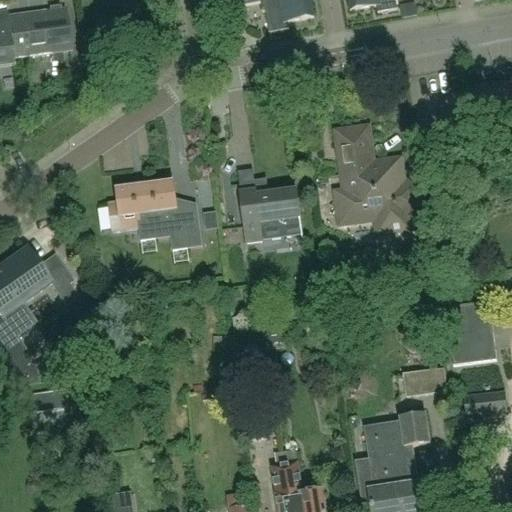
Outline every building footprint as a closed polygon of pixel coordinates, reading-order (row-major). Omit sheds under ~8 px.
[(260,0),(242,0),(244,8),(261,5),(262,5),(260,0)] [(261,5),(263,15),(265,15),(269,37),(289,33),(288,26),(314,21),(311,1),(292,4),(290,0),(260,0),(262,5),(261,5)] [(349,0),(352,13),(378,8),(379,16),(400,12),(397,0),(349,0)] [(0,23),(0,66),(13,65),(13,69),(14,69),(13,61),(50,56),(51,57),(52,57),(51,56),(70,53),(70,55),(71,54),(65,10),(64,10),(64,11),(61,12),(61,8),(49,9),(50,13),(46,14),(46,13),(45,13),(45,14),(7,19),(8,23),(0,23)] [(344,171),(345,178),(374,174),(373,165),(374,165),(368,130),(335,135),(341,171),(344,171)] [(374,174),(345,178),(347,193),(336,195),(340,228),(353,226),(353,223),(384,218),(386,236),(411,233),(409,218),(423,216),(419,183),(401,186),(400,180),(389,181),(387,164),(374,165),(373,165),(374,174)] [(173,185),(117,193),(119,206),(109,207),(113,233),(139,230),(140,234),(140,233),(141,242),(151,241),(171,238),(172,243),(173,252),(183,250),(183,251),(202,248),(199,225),(189,227),(188,219),(192,218),(192,217),(178,219),(173,185)] [(240,197),(247,246),(263,244),(261,226),(284,223),(285,228),(301,226),(297,195),(257,201),(257,194),(240,197)] [(0,385),(5,393),(40,388),(37,368),(17,339),(10,330),(30,317),(23,307),(23,306),(20,303),(49,283),(51,286),(66,308),(78,299),(70,287),(74,283),(56,257),(39,269),(27,251),(0,269),(0,385)] [(445,310),(453,368),(496,362),(489,305),(445,310)] [(447,395),(444,371),(403,377),(406,400),(447,395)] [(259,374),(241,376),(244,394),(261,391),(259,374)] [(468,422),(472,422),(507,417),(505,395),(494,396),(482,398),(465,400),(468,422)] [(264,409),(247,413),(251,444),(268,441),(264,409)] [(371,511),(443,511),(439,484),(412,488),(406,450),(431,446),(425,410),(407,413),(408,421),(401,422),(402,425),(364,431),(370,463),(356,465),(363,508),(371,507),(371,511)] [(298,467),(297,467),(276,471),(272,471),(279,511),(323,511),(321,496),(303,499),(298,467)]
